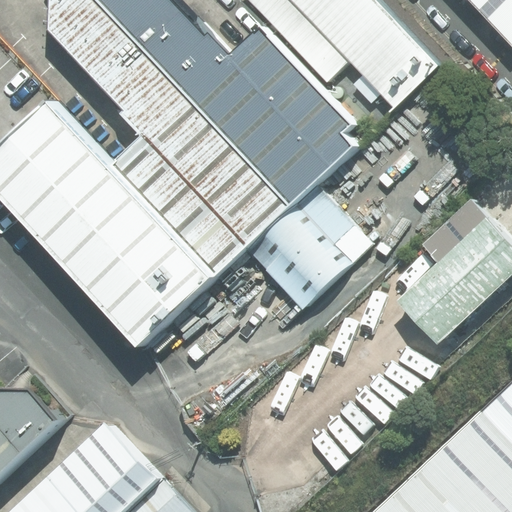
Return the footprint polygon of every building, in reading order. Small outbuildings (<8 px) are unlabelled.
[(118,169),(238,296),(384,159),(271,47),(239,76),(163,0),(57,0),(55,38),(149,139),(118,169)] [(446,81),(369,0),(282,0),(400,124),(446,81)] [(511,0),(460,0),(511,54),(511,0)] [(118,169),(63,111),(0,170),(0,192),(163,365),(238,296),(118,169)] [(511,306),(511,236),(502,227),(417,306),(462,353),(511,306)] [(66,448),(0,378),(0,494),(8,503),(66,448)] [(511,511),(511,383),(378,511),(511,511)] [(190,511),(107,424),(12,511),(190,511)]
